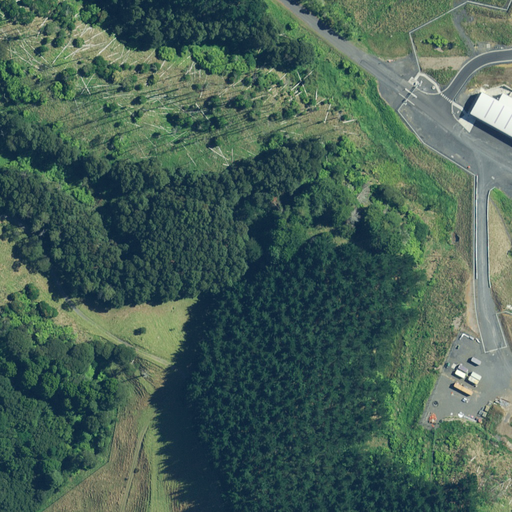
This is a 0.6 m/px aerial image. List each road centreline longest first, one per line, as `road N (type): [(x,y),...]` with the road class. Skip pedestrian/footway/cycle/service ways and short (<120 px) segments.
road 1 (track): [(0,215),(26,228),(62,300),(179,365),(179,388),(146,430),(124,511)]
road 2 (unclassified): [(285,0),(397,84)]
